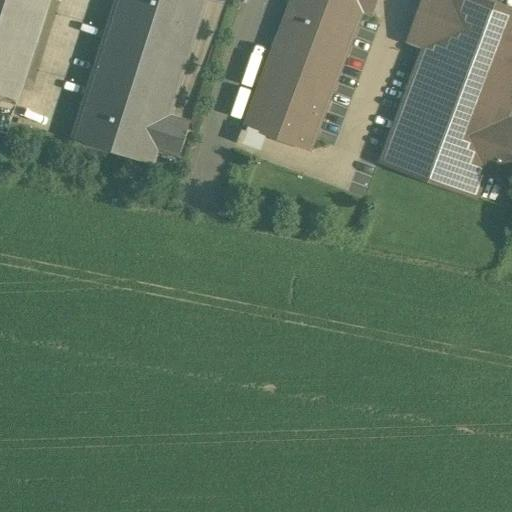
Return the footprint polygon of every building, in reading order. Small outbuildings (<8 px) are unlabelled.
[(48,0),(0,0),(0,93),(17,99),(48,0)] [(206,0),(116,0),(72,138),(155,164),(159,149),(167,124),(206,0)] [(293,0),(247,125),(249,126),(268,133),(311,149),(363,11),(366,0),(293,0)] [(366,0),(363,11),(371,14),(375,0),(366,0)] [(442,0),(425,46),(382,162),(478,197),(487,173),(508,118),(511,106),(511,10),(484,0),(442,0)] [(424,0),(410,41),(425,46),(442,0),(424,0)] [(511,119),(508,118),(487,173),(511,182),(511,119)] [(167,124),(159,149),(179,156),(188,130),(167,124)] [(262,150),(268,133),(249,126),(243,143),(262,150)]
